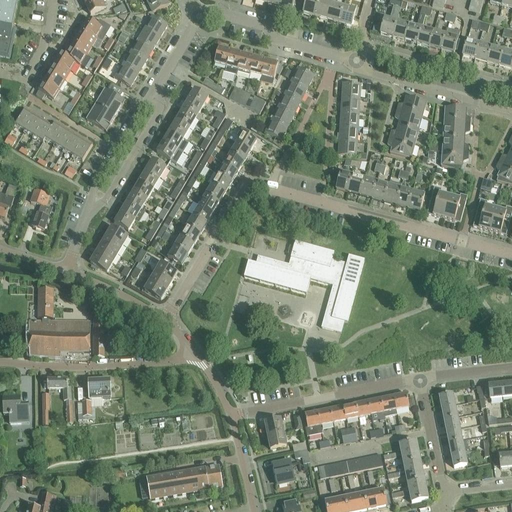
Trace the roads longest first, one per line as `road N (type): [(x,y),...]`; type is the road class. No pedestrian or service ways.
road 1 (residential): [(511,256),(248,182),(165,320)]
road 2 (residential): [(0,363),(198,360)]
road 3 (residential): [(230,415),(420,379)]
road 4 (unclassified): [(511,112),(371,73),(352,59)]
road 5 (unclassified): [(352,59),(274,39),(266,26),(216,12),(199,16)]
road 6 (unclassified): [(511,87),(362,46)]
road 7 (residential): [(89,214),(116,150),(157,91)]
road 8 (residential): [(106,202),(158,112),(157,91)]
